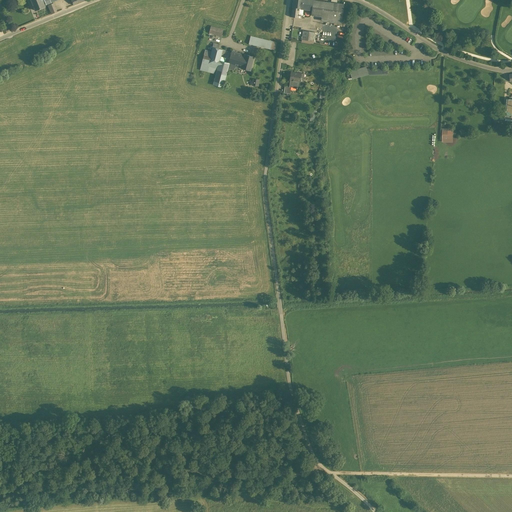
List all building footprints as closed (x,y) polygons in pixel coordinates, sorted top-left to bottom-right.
[(43,0),(31,0),(35,10),(45,6),(45,5),(43,0)] [(293,0),(293,7),(302,8),(302,0),(293,0)] [(302,0),(302,8),(303,8),(312,9),(313,0),(302,0)] [(313,0),(312,9),(311,15),(321,16),(342,19),(344,4),(313,0)] [(53,3),(48,5),(52,14),(57,12),(53,3)] [(302,8),(293,7),(291,17),(298,18),(298,15),(301,15),(301,16),(302,16),(303,8),(302,8)] [(211,26),(209,32),(222,36),(224,29),(211,26)] [(303,30),(302,39),(314,41),(315,32),(303,30)] [(272,41),(251,36),(249,44),(270,49),(272,41)] [(200,70),(216,74),(219,60),(220,60),(222,54),(223,50),(219,49),(213,47),(211,51),(205,50),(200,70)] [(232,52),(229,63),(228,68),(234,70),(235,65),(241,67),(244,55),(232,52)] [(241,67),(241,68),(250,70),(254,57),(244,55),(241,67)] [(219,60),(216,74),(213,85),(223,87),(228,68),(229,63),(220,60),(219,60)] [(366,67),(350,71),(352,79),(368,74),(367,71),(366,69),(366,67)] [(290,80),(300,82),(301,78),(302,73),(291,72),(290,80)] [(289,86),(291,87),(296,87),(296,89),(298,89),(298,88),(299,88),(300,82),(290,80),(289,86)]
